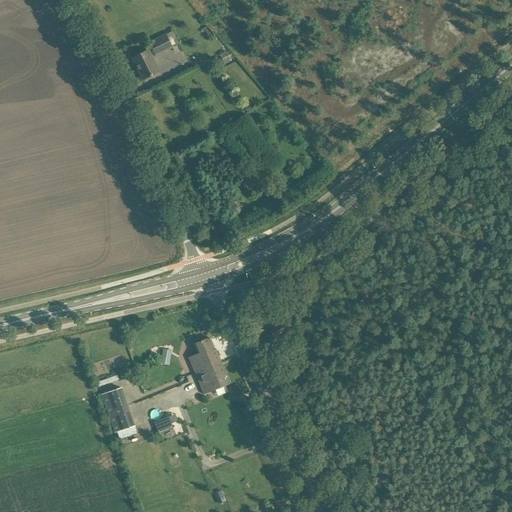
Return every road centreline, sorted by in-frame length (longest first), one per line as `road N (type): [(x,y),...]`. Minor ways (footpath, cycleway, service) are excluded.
road 1 (primary): [(204,276),(279,245),(353,196),(511,64)]
road 2 (unclassified): [(195,260),(68,0)]
road 3 (track): [(219,305),(317,511)]
road 4 (primary): [(0,325),(204,276)]
